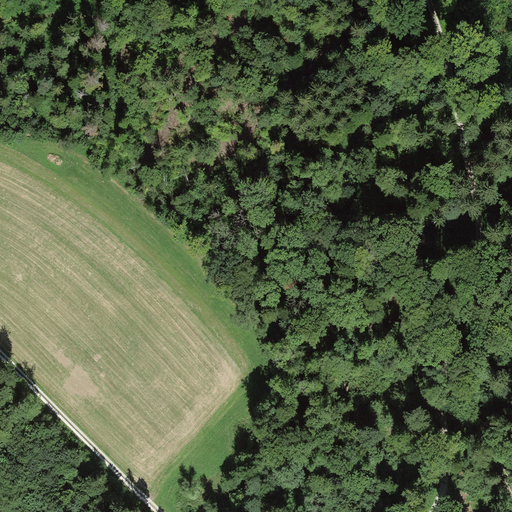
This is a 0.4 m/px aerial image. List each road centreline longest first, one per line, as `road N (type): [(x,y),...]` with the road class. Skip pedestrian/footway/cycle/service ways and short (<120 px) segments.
road 1 (track): [(457,305),(370,324),(254,312),(207,259),(109,180),(0,120)]
road 2 (track): [(428,511),(443,469),(457,305),(481,240),(424,0)]
road 3 (track): [(153,511),(0,355)]
